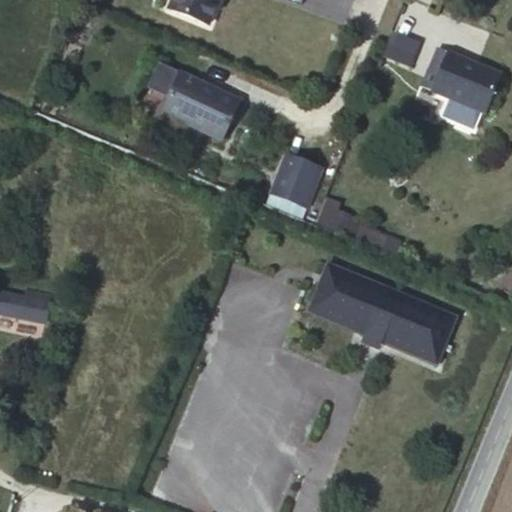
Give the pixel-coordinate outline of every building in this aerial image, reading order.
[(168,0),(168,2),(212,22),(221,0),(168,0)] [(445,111),(461,70),(447,64),(430,105),(445,111)] [(503,87),(461,70),(445,111),(487,129),(503,87)] [(184,95),(166,137),(174,139),(190,145),(195,149),(224,162),(241,122),(184,95)] [(315,187),(280,172),(265,211),(299,225),(315,187)] [(321,214),(345,226),(351,214),(326,202),(321,214)] [(455,336),(327,283),(306,331),(434,385),(455,336)] [(25,304),(23,314),(47,320),(51,321),(52,311),(25,304)] [(0,329),(43,340),(47,320),(23,314),(0,308),(0,329)]
